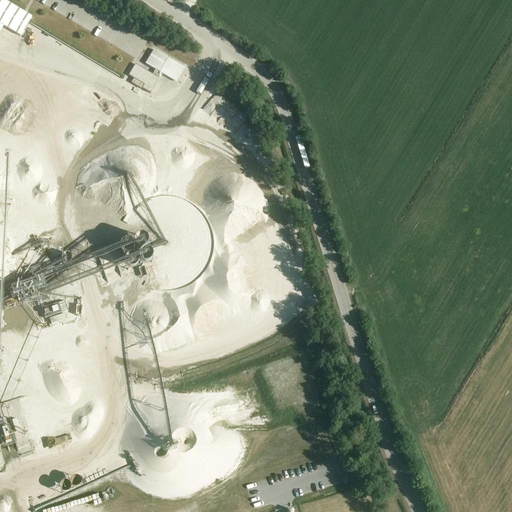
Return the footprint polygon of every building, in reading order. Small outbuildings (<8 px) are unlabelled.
[(0,0),(0,25),(21,38),(33,18),(1,0),(0,0)] [(139,92),(144,95),(146,91),(151,94),(163,74),(174,81),(182,66),(154,49),(146,64),(156,70),(153,75),(135,64),(128,75),(144,85),(139,92)] [(36,71),(34,77),(52,82),(53,76),(36,71)] [(36,443),(32,428),(19,432),(16,423),(11,424),(19,449),(36,443)] [(264,511),(261,500),(250,503),(252,511),(264,511)]
